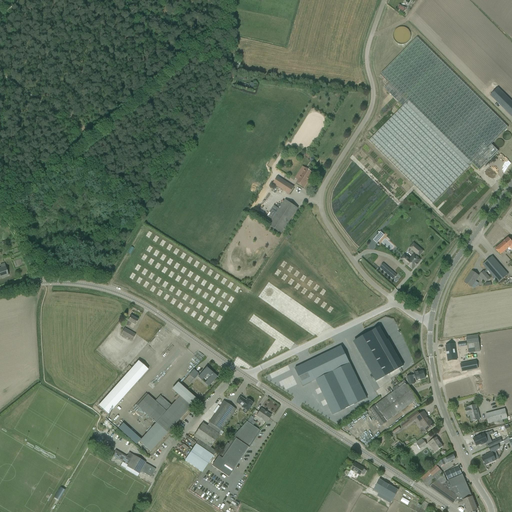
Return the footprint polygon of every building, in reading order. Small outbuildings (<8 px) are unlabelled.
[(402,107),(369,141),(418,190),(433,204),(472,164),(479,171),(498,152),(491,144),(506,129),(508,127),(417,37),(381,74),(390,82),(384,88),(402,107)] [(232,59),(231,71),(242,72),(242,67),(240,67),(240,60),(232,59)] [(511,102),(498,88),(490,96),(511,117),(511,116),(511,102)] [(306,168),(296,183),(304,188),(308,181),(308,180),(313,173),(306,168)] [(277,177),(273,184),(289,194),(294,188),(277,177)] [(490,192),(483,200),(485,201),(492,194),(490,192)] [(269,225),(277,231),(281,234),(298,208),(285,200),(269,225)] [(378,234),(373,240),(376,242),(382,236),(378,234)] [(511,250),(511,251),(511,250),(511,242),(508,238),(495,249),(500,255),(509,247),(511,250)] [(420,261),(417,258),(418,256),(418,257),(422,252),(416,246),(415,247),(412,251),(415,254),(414,256),(414,255),(413,256),(409,261),(403,257),(400,260),(406,265),(412,270),(420,261)] [(483,265),(494,279),(498,282),(498,283),(508,275),(492,257),(483,265)] [(0,265),(1,268),(0,268),(0,278),(8,276),(4,264),(0,265)] [(393,279),(397,275),(383,264),(380,268),(384,272),(393,279)] [(490,278),(484,271),(479,275),(485,282),(490,278)] [(479,276),(472,272),(464,283),(471,287),(479,276)] [(465,331),(511,325),(511,286),(474,291),(476,303),(467,304),(467,305),(466,301),(465,300),(463,304),(458,304),(459,309),(452,309),(454,323),(449,324),(450,335),(459,334),(458,326),(461,326),(463,323),(464,323),(465,331)] [(131,323),(135,325),(138,320),(131,316),(126,325),(129,327),(131,323)] [(372,332),(354,343),(376,382),(403,366),(388,340),(387,340),(379,327),(372,331),(372,332)] [(132,341),(133,339),(136,335),(124,328),(121,335),(132,341)] [(478,335),(466,337),(468,353),(480,351),(478,335)] [(454,345),(445,347),(447,361),(456,360),(454,345)] [(341,346),(295,369),(303,386),(316,380),(333,415),(367,399),(341,346)] [(108,414),(148,370),(138,361),(98,406),(108,414)] [(474,361),(461,364),(462,372),(475,369),(474,361)] [(207,367),(204,371),(198,377),(202,380),(204,378),(207,380),(205,383),(208,386),(218,376),(207,367)] [(194,370),(190,375),(194,379),(199,374),(194,370)] [(456,370),(447,374),(449,379),(458,376),(456,370)] [(415,375),(410,377),(406,377),(409,386),(415,384),(413,379),(416,378),(417,381),(425,378),(423,371),(419,373),(419,372),(414,373),(415,375)] [(462,384),(461,385),(465,396),(470,394),(466,380),(461,382),(462,384)] [(393,389),(394,392),(385,399),(369,410),(381,426),(417,399),(407,386),(408,386),(404,381),(402,383),(393,389)] [(151,452),(197,400),(178,383),(172,390),(180,396),(171,406),(160,396),(155,401),(147,395),(146,393),(136,405),(137,406),(156,423),(141,439),(139,441),(151,452)] [(386,397),(393,392),(391,388),(383,393),(386,397)] [(236,403),(240,406),(242,407),(241,407),(247,412),(250,408),(253,403),(247,399),(246,401),(244,400),(240,397),(236,403)] [(184,461),(202,473),(216,452),(210,448),(219,434),(221,431),(236,410),(223,401),(209,423),(207,426),(203,423),(193,436),(198,440),(184,461)] [(471,422),(476,420),(480,419),(476,405),(468,407),(468,408),(466,408),(467,413),(469,412),(471,422)] [(266,423),(268,420),(269,419),(271,416),(261,409),(258,413),(256,416),(266,423)] [(505,409),(485,414),(488,424),(495,422),(496,425),(499,424),(503,423),(502,420),(507,419),(505,409)] [(426,431),(427,431),(434,426),(424,412),(420,415),(417,411),(413,414),(408,418),(409,420),(401,426),(403,428),(416,419),(426,431)] [(212,466),(228,477),(259,430),(250,424),(247,422),(233,437),(236,439),(231,446),(227,443),(212,466)] [(87,423),(83,430),(128,455),(130,456),(131,454),(132,453),(135,455),(137,451),(87,423)] [(139,441),(141,439),(123,423),(119,428),(136,444),(139,441)] [(484,434),(473,439),(476,446),(483,443),(483,444),(486,443),(486,444),(487,444),(492,442),(488,432),(484,434)] [(426,445),(423,441),(422,438),(416,442),(418,445),(417,445),(420,449),(426,445)] [(436,452),(443,447),(436,438),(432,440),(428,443),(430,447),(432,445),(436,452)] [(502,442),(503,441),(504,441),(502,438),(500,439),(500,438),(487,444),(489,448),(498,444),(502,442)] [(504,441),(503,441),(505,445),(510,442),(511,447),(511,439),(510,440),(509,439),(504,441)] [(114,453),(112,456),(127,465),(126,467),(139,474),(140,473),(142,474),(143,473),(147,475),(151,477),(154,472),(156,469),(145,463),(146,462),(133,455),(131,454),(130,456),(128,455),(127,457),(115,450),(114,453)] [(496,461),(492,452),(488,454),(488,455),(481,458),(485,465),(496,461)] [(427,488),(443,474),(438,468),(440,466),(441,467),(451,462),(455,459),(453,454),(448,457),(443,460),(423,477),(420,480),(419,480),(422,483),(427,488)] [(365,470),(364,469),(364,468),(355,463),(351,470),(360,475),(361,474),(363,475),(364,474),(366,472),(365,470)] [(444,474),(429,486),(445,499),(453,504),(454,502),(455,502),(458,501),(460,506),(463,504),(465,511),(466,511),(467,511),(470,511),(477,510),(477,509),(472,497),(466,482),(462,475),(449,480),(447,481),(444,474)] [(379,480),(376,485),(373,491),(392,502),(395,496),(398,490),(379,480)]
